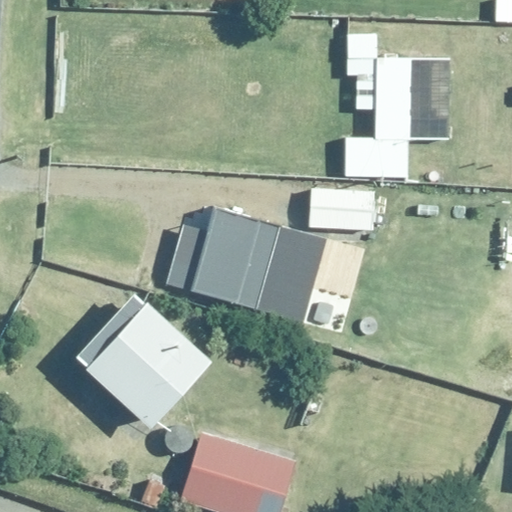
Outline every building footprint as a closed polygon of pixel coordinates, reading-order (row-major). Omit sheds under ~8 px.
[(343,76),(352,76),(351,105),(367,105),(367,138),(341,137),(340,173),(405,174),(406,137),(444,138),(446,54),(379,53),(373,52),(373,26),(344,26),(343,76)] [(372,186),(305,183),(303,227),(370,230),(372,186)] [(160,279),(187,288),(254,308),(278,226),(212,206),(197,254),(170,246),(160,279)] [(67,356),(76,364),(60,381),(65,435),(95,434),(122,406),(145,427),(209,356),(132,286),(67,356)] [(274,511),(293,457),(195,423),(170,497),(213,511),(274,511)]
